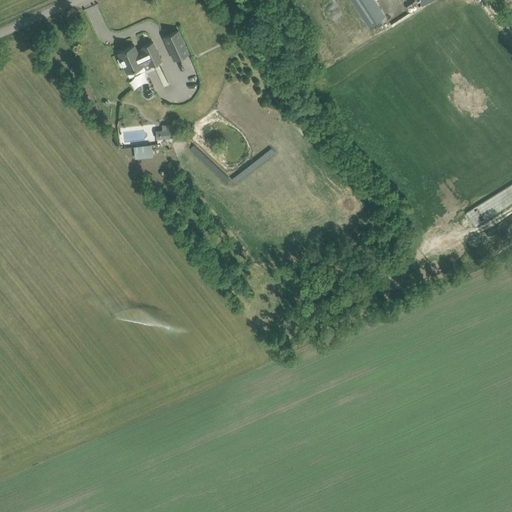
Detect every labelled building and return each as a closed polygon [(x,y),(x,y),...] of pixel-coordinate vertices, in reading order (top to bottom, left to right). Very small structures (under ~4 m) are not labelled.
[(298,0),(323,36),(308,46),(322,66),(367,39),(364,34),(354,36),(339,44),(321,14),(338,4),(344,14),(349,11),(358,27),(369,25),(386,14),(376,0),(298,0)] [(511,64),(465,0),(441,0),(439,2),(503,90),(496,86),(436,4),(430,8),(507,113),(500,116),(498,118),(511,135),(492,124),(498,142),(486,134),(483,138),(495,154),(478,143),(475,147),(499,179),(506,173),(503,167),(510,171),(511,169),(511,64)] [(462,58),(425,10),(418,16),(455,63),(462,58)] [(446,74),(454,69),(417,16),(409,21),(446,74)] [(443,72),(404,23),(397,29),(436,77),(443,72)] [(426,71),(396,29),(388,34),(419,76),(426,71)] [(178,30),(164,37),(174,59),(189,53),(178,30)] [(418,79),(385,35),(378,41),(411,85),(418,79)] [(142,47),(143,49),(137,51),(134,45),(118,52),(120,57),(118,58),(121,67),(124,65),(130,77),(146,69),(144,64),(149,62),(150,65),(161,60),(153,42),(142,47)] [(157,131),(157,137),(172,136),(171,122),(162,123),(162,130),(157,131)] [(133,144),(134,158),(152,157),(152,144),(133,144)] [(511,183),(466,212),(475,226),(511,203),(511,183)] [(421,227),(428,221),(413,202),(406,207),(421,227)] [(380,288),(384,296),(464,261),(460,253),(380,288)]
